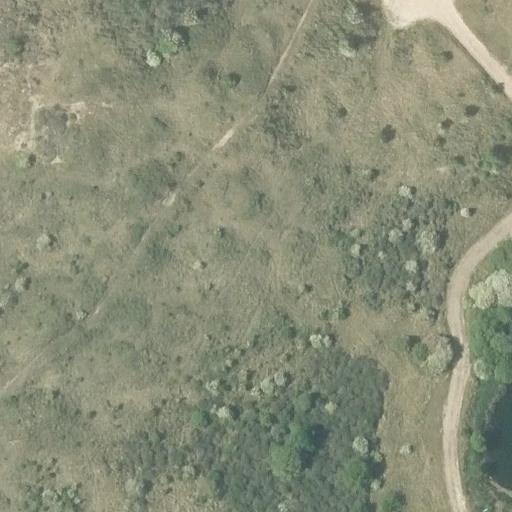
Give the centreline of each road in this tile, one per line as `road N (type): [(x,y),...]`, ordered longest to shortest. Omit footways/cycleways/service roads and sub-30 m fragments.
road 1 (track): [(458,511),(448,444),(459,360),(451,297),(465,260),(511,220)]
road 2 (track): [(511,93),(430,0)]
